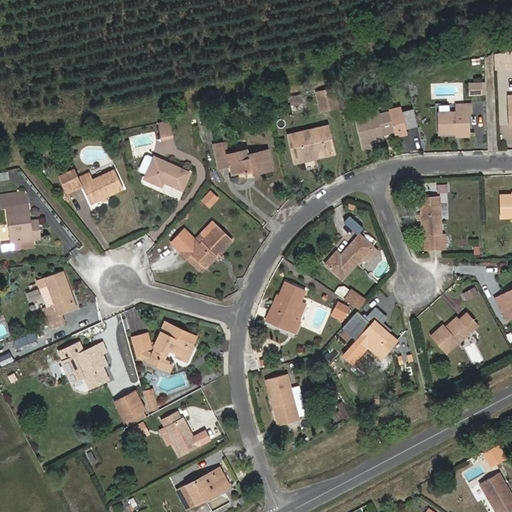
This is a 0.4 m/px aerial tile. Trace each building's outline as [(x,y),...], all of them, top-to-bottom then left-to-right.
[(511,66),(511,50),(494,54),(494,67),(511,66)] [(338,109),(333,87),(312,91),(317,113),(338,109)] [(456,101),(456,109),(436,111),(438,132),(455,131),(470,130),(469,111),(471,111),(470,101),(456,101)] [(368,110),(368,113),(354,117),(362,149),(372,147),(371,141),(382,139),(381,134),(390,131),(392,137),(404,134),(402,127),(399,112),(398,109),(376,114),(375,109),(368,110)] [(402,127),(414,125),(410,110),(399,112),(402,127)] [(171,139),(168,121),(155,124),(159,142),(171,139)] [(323,126),(286,134),(292,163),(302,162),(301,155),(313,152),(314,159),(330,154),(323,126)] [(223,154),(220,142),(210,145),(216,171),(228,168),(230,176),(248,171),(250,176),(270,171),(265,149),(245,155),(244,149),(223,154)] [(302,162),(314,159),(313,152),(301,155),(302,162)] [(150,153),(147,154),(141,167),(142,169),(148,172),(144,178),(162,187),(165,181),(181,190),(191,173),(150,153)] [(76,175),(73,168),(55,177),(64,195),(76,189),(84,206),(96,201),(101,198),(119,190),(110,170),(89,180),(85,172),(76,175)] [(438,184),(437,191),(442,191),(442,216),(448,216),(449,184),(438,184)] [(201,198),(210,207),(220,197),(211,188),(201,198)] [(30,222),(24,193),(0,197),(0,208),(5,208),(8,225),(11,225),(14,243),(15,250),(30,248),(29,241),(33,240),(40,239),(37,220),(30,222)] [(440,194),(421,195),(422,211),(422,220),(422,235),(425,235),(426,247),(447,246),(446,231),(442,231),(440,194)] [(511,194),(499,194),(499,215),(511,215),(511,194)] [(346,215),(342,222),(358,232),(363,225),(346,215)] [(197,246),(193,241),(180,253),(184,259),(189,255),(201,267),(214,255),(216,257),(220,254),(218,252),(229,241),(216,228),(203,240),(197,246)] [(337,254),(333,250),(320,263),(339,280),(355,263),(361,268),(378,250),(358,233),(337,254)] [(203,240),(199,235),(193,241),(197,246),(203,240)] [(201,269),(204,272),(215,262),(217,264),(227,255),(223,252),(232,243),(229,241),(218,252),(220,254),(216,257),(214,255),(201,267),(189,255),(184,259),(182,261),(197,274),(201,269)] [(42,278),(51,305),(40,310),(48,330),(62,324),(59,316),(71,311),(65,293),(69,291),(61,270),(42,278)] [(303,291),(283,282),(277,298),(272,312),(276,314),(269,327),(288,335),(295,323),(289,320),(299,301),(303,291)] [(463,291),(466,298),(479,292),(476,285),(463,291)] [(511,286),(495,296),(507,319),(511,316),(511,312),(511,311),(511,310),(511,286)] [(349,288),(342,298),(358,309),(366,299),(349,288)] [(71,311),(76,309),(69,291),(65,293),(71,311)] [(261,323),(269,327),(276,314),(272,312),(277,298),(273,296),(261,323)] [(338,299),(331,314),(344,320),(351,306),(338,299)] [(299,325),(298,323),(306,304),(299,301),(289,320),(295,323),(288,335),(293,337),(299,325)] [(444,323),(430,336),(445,354),(479,326),(468,313),(448,328),(444,323)] [(3,314),(0,314),(0,337),(11,333),(3,314)] [(379,324),(374,319),(358,337),(381,357),(396,340),(389,334),(386,337),(376,328),(379,324)] [(389,334),(379,324),(376,328),(386,337),(389,334)] [(145,333),(129,337),(135,359),(145,362),(147,366),(156,369),(159,362),(166,364),(171,353),(179,357),(178,361),(190,366),(196,349),(194,347),(197,337),(165,325),(155,348),(150,346),(145,333)] [(36,341),(34,333),(20,338),(22,346),(36,341)] [(377,363),(381,357),(358,337),(353,342),(377,363)] [(82,352),(77,343),(58,352),(63,363),(71,359),(77,371),(74,372),(78,380),(83,378),(89,390),(105,382),(99,370),(96,364),(102,360),(100,356),(105,353),(100,343),(82,352)] [(42,362),(50,358),(47,353),(37,359),(42,371),(45,370),(42,362)] [(45,370),(53,366),(50,358),(42,362),(45,370)] [(99,370),(105,366),(102,360),(96,364),(99,370)] [(156,369),(173,376),(176,368),(166,364),(159,362),(156,369)] [(288,386),(285,375),(264,381),(277,427),(298,421),(293,405),(288,386)] [(293,405),(303,402),(298,383),(288,386),(293,405)] [(113,397),(125,426),(147,416),(136,388),(113,397)] [(154,400),(147,403),(149,414),(157,410),(154,400)] [(180,418),(176,412),(159,420),(177,456),(209,439),(204,430),(197,435),(193,437),(182,418),(180,418)] [(205,500),(227,488),(217,469),(210,473),(218,489),(203,497),(205,500)] [(505,511),(511,508),(511,495),(498,471),(478,482),(485,496),(489,494),(490,496),(487,498),(495,511),(505,511)] [(218,489),(210,473),(175,492),(186,511),(205,500),(203,497),(218,489)]
